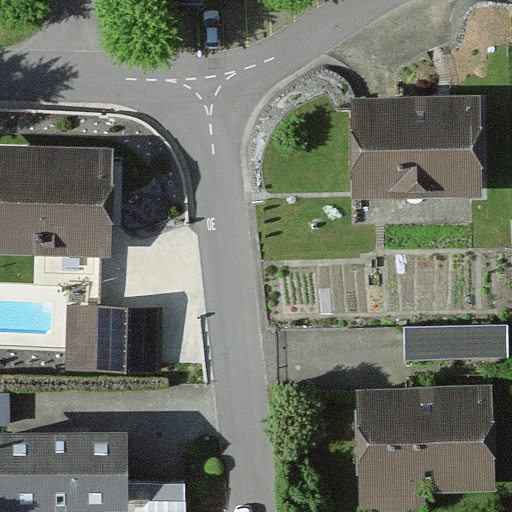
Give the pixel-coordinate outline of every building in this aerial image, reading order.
[(482,81),(353,76),(349,184),(478,188),(482,81)] [(0,244),(113,243),(111,124),(0,125),(0,244)] [(80,359),(155,360),(152,299),(81,299),(80,359)] [(421,502),(421,477),(490,477),(490,379),(356,379),(356,502),(421,502)] [(0,497),(121,497),(120,404),(0,404),(0,497)]
